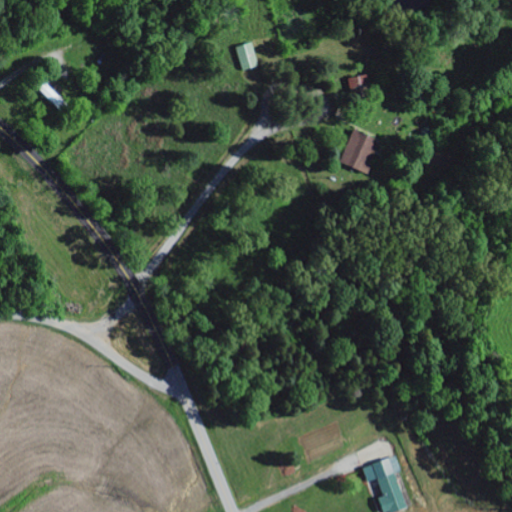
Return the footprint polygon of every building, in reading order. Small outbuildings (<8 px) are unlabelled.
[(257,68),(252,43),(236,46),(241,71),(257,68)] [(347,79),(351,93),(369,89),(366,75),(347,79)] [(59,111),(66,105),(40,78),(34,84),(59,111)] [(365,174),(380,144),(353,132),(339,162),(365,174)] [(396,473),(401,472),(397,458),(363,467),(367,483),(378,480),(383,498),(379,499),(382,511),(397,511),(405,510),(396,473)]
